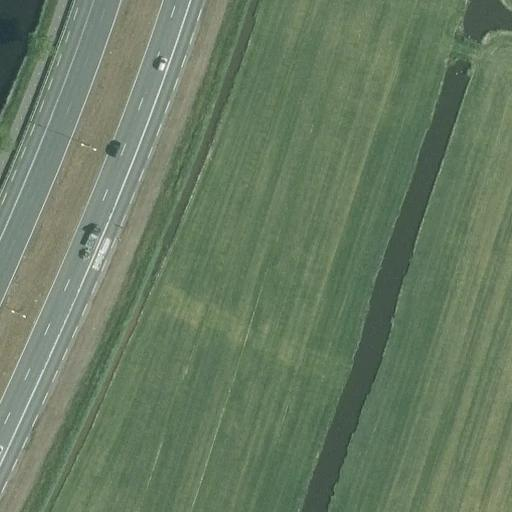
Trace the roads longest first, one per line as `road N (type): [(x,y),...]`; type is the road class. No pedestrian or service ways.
road 1 (primary): [(0,435),(106,194),(178,0)]
road 2 (primary): [(108,0),(0,276)]
